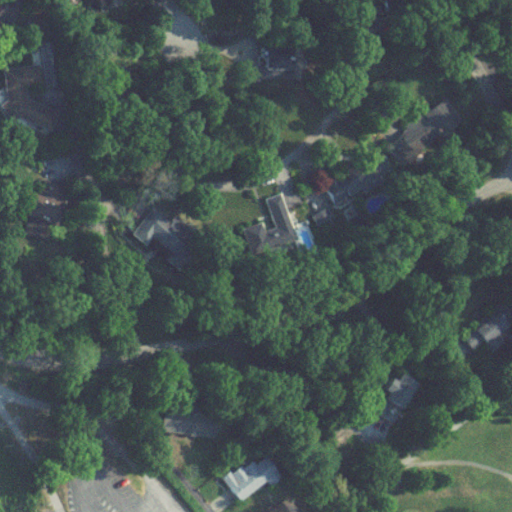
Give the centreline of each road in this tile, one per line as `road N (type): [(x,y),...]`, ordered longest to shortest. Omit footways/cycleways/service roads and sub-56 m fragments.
road 1 (residential): [(511,381),(332,511),(159,494),(73,411),(0,395)]
road 2 (residential): [(0,347),(94,361),(294,316),(366,283),(459,201),(511,177)]
road 3 (residential): [(511,143),(438,0),(178,43)]
